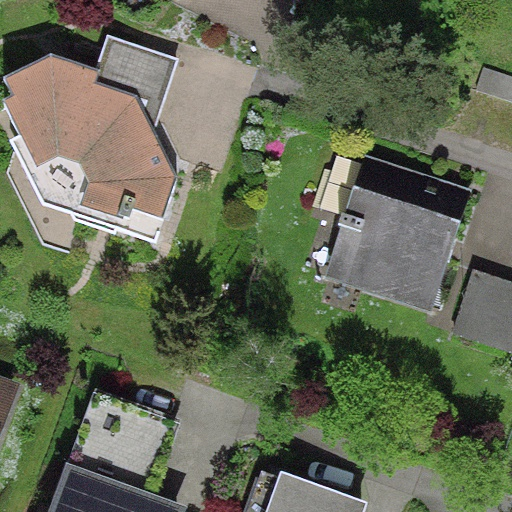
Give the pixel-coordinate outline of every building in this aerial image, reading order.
[(139,120),(159,59),(103,41),(92,76),(46,61),(0,84),(0,86),(17,120),(7,125),(16,143),(20,141),(41,184),(48,181),(67,219),(152,247),(173,182),(149,133),(152,124),(139,120)] [(472,94),(509,106),(511,97),(511,82),(479,72),(472,94)] [(326,278),(426,310),(462,200),(361,167),(360,170),(335,162),(318,215),(338,221),(334,231),(340,233),(326,278)] [(511,356),(511,290),(470,276),(450,337),(507,356),(507,355),(511,356)] [(187,421),(102,389),(55,511),(163,511),(154,509),(187,421)] [(356,511),(260,478),(247,511),(356,511)]
